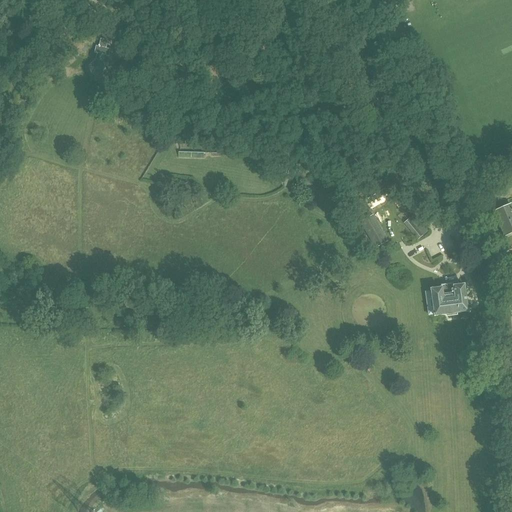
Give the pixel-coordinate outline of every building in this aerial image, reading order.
[(92,74),(99,76),(105,70),(103,62),(105,55),(109,56),(111,49),(96,46),(94,53),(97,53),(95,60),(90,66),(92,74)] [(364,200),(370,210),(391,198),(385,188),(364,200)] [(494,212),(505,236),(511,232),(511,207),(511,205),(494,212)] [(403,223),(417,241),(428,231),(408,207),(401,213),(407,220),(403,223)] [(360,222),(374,249),(388,241),(372,215),(360,222)] [(434,315),(434,316),(467,311),(464,285),(454,286),(454,283),(440,285),(440,288),(430,289),(430,291),(425,292),(428,316),(434,315)] [(164,330),(164,339),(174,338),(174,330),(164,330)]
